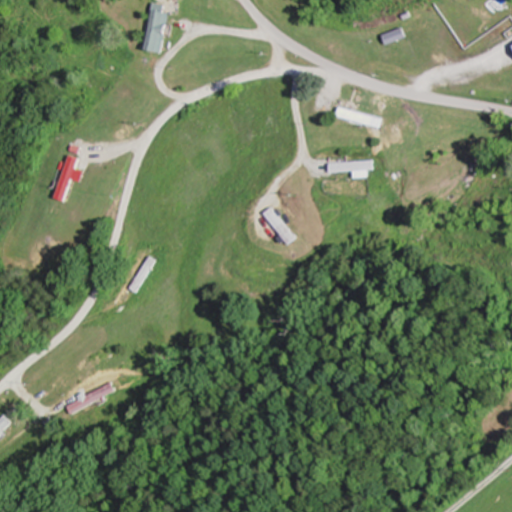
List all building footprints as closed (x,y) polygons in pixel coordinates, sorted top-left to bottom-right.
[(143,50),(163,54),(172,8),(152,4),(143,50)] [(431,29),(427,19),(380,39),(385,49),(431,29)] [(319,111),(334,115),(340,95),(324,91),(319,111)] [(468,132),(465,122),(423,135),(426,144),(468,132)] [(60,199),(70,202),(78,177),(79,177),(84,159),(73,156),(60,199)] [(378,170),(378,161),(333,164),(333,173),(358,172),(358,178),(373,178),(373,170),(378,170)] [(70,406),(74,415),(119,392),(115,384),(70,406)] [(0,422),(0,439),(15,424),(6,416),(0,422)]
